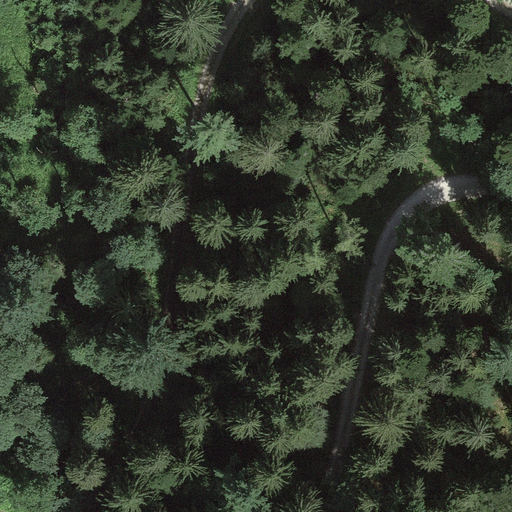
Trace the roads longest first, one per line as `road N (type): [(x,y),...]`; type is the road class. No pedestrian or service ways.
road 1 (track): [(88,511),(142,415),(161,361),(205,79),(224,27),(245,0)]
road 2 (track): [(511,193),(444,190),(398,219),(385,248),(330,511)]
